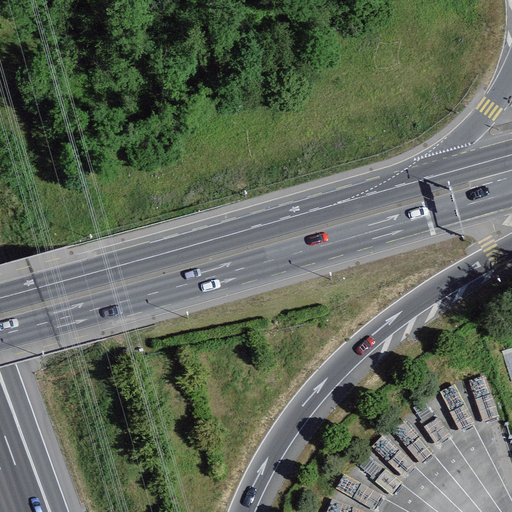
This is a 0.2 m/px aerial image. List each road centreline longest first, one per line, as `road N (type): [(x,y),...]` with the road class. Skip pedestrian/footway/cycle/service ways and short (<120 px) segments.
road 1 (secondary): [(0,335),(511,192)]
road 2 (secondary): [(428,178),(0,298)]
road 3 (motorway): [(243,511),(283,433),(350,355),(442,284),(511,245)]
road 4 (motorway): [(38,511),(0,369)]
road 5 (motorway): [(511,75),(428,178)]
